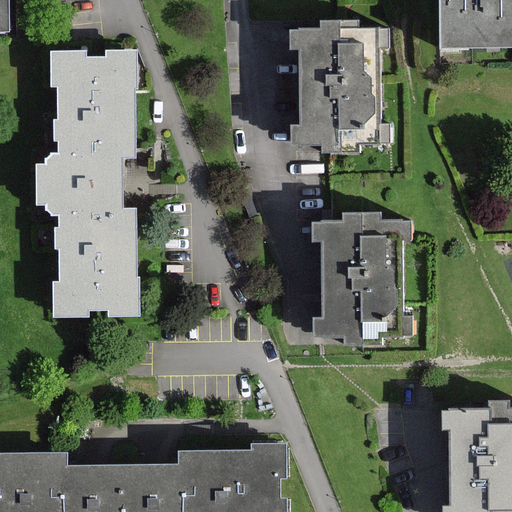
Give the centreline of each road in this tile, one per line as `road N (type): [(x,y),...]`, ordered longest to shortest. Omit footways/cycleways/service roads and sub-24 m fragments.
road 1 (residential): [(130,0),(208,204),(213,280)]
road 2 (residential): [(329,511),(263,356),(164,359)]
